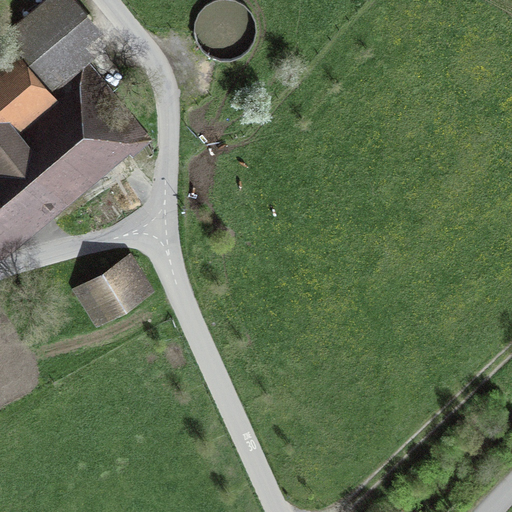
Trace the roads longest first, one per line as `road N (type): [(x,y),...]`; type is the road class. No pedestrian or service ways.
road 1 (unclassified): [(164,223),(197,340),(279,511)]
road 2 (unclassified): [(104,0),(158,65),(168,94),(164,223)]
road 3 (track): [(346,511),(511,352)]
road 4 (unclassified): [(164,223),(0,271)]
